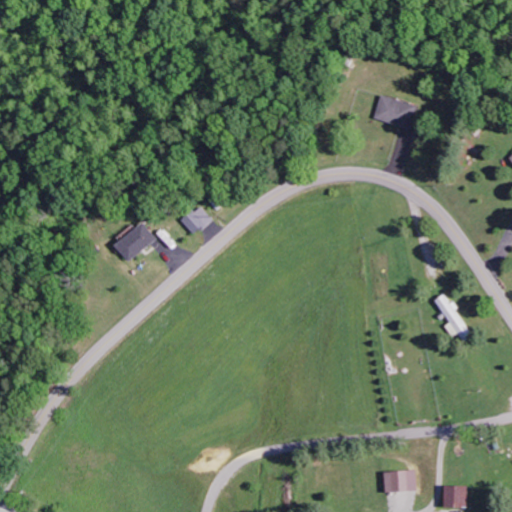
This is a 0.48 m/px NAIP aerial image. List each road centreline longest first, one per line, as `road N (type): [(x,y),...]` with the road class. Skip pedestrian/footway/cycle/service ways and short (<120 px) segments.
road 1 (tertiary): [(0,502),(72,379),(246,220),(298,185),(352,175),(404,188),(447,223),(511,317)]
road 2 (residential): [(511,420),(454,434),(429,511)]
